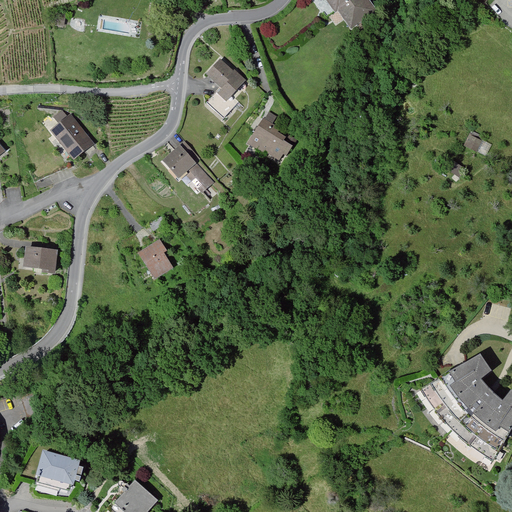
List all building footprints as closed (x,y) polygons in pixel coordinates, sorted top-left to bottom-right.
[(205,0),(187,0),(198,9),(205,0)] [(374,13),(365,0),(328,0),(336,12),(339,10),(352,28),(374,13)] [(245,85),(222,64),(210,78),(224,91),(209,107),(227,123),(241,107),(232,99),(245,85)] [(94,149),(72,119),(53,133),(75,163),(94,149)] [(287,134),(265,123),(252,146),(274,158),(287,134)] [(481,143),(471,138),(466,149),(476,154),(481,143)] [(187,148),(168,163),(182,180),(189,174),(203,191),(215,182),(187,148)] [(465,169),(452,160),(446,169),(459,178),(465,169)] [(160,244),(141,255),(157,281),(173,272),(164,256),(167,254),(160,244)] [(57,255),(28,252),(26,270),(55,274),(57,255)] [(492,373),(481,358),(455,373),(461,384),(452,388),(460,403),(475,420),(497,435),(502,430),(511,438),(511,436),(511,397),(504,406),(482,382),(492,373)] [(79,465),(46,455),(39,478),(41,479),(39,486),(69,496),(79,465)] [(149,511),(157,503),(136,485),(113,511),(149,511)]
